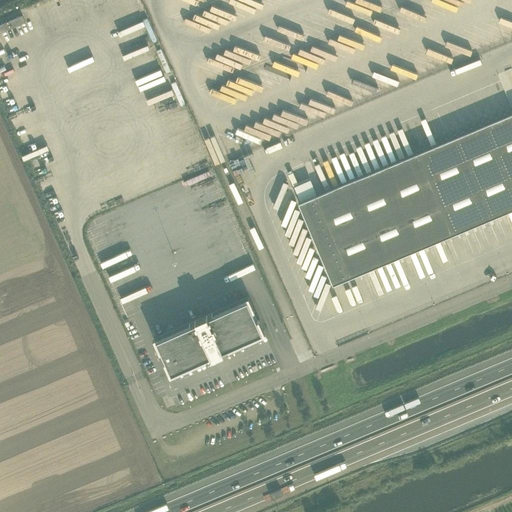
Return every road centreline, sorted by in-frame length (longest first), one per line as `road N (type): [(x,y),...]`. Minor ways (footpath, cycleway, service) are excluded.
road 1 (unclassified): [(77,243),(154,416),(172,425),(511,284)]
road 2 (unknown): [(323,363),(257,206),(259,181),(511,51)]
road 3 (motorway): [(511,365),(163,511)]
road 4 (motorway): [(217,511),(511,388)]
